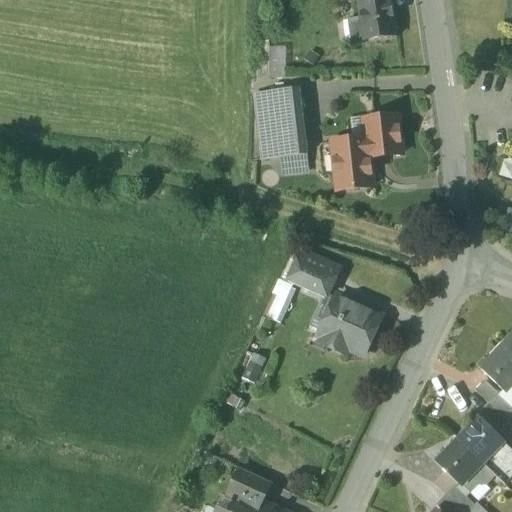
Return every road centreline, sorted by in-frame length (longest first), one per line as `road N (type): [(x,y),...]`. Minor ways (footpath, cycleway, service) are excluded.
road 1 (residential): [(346,511),(445,303),(456,259)]
road 2 (residential): [(456,259),(429,0)]
